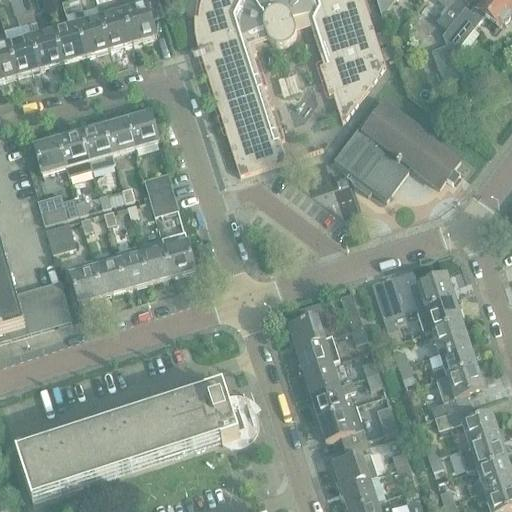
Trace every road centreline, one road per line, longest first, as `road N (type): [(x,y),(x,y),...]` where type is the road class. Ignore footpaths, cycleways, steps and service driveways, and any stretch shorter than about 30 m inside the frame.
road 1 (residential): [(0,382),(242,307)]
road 2 (residential): [(242,307),(470,229)]
road 3 (residential): [(242,307),(171,83)]
road 4 (residential): [(307,511),(242,307)]
road 5 (residential): [(0,129),(171,83)]
road 6 (residential): [(511,344),(470,229)]
